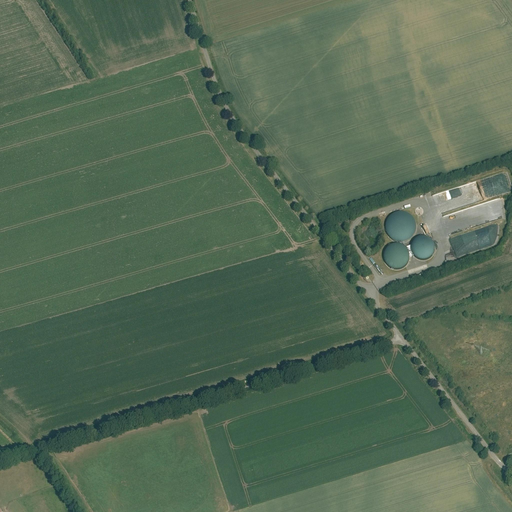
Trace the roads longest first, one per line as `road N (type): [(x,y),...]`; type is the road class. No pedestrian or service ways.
road 1 (unclassified): [(0,457),(399,339)]
road 2 (unclassified): [(186,0),(232,122),(399,339)]
road 3 (unclassified): [(399,339),(494,458),(511,467)]
